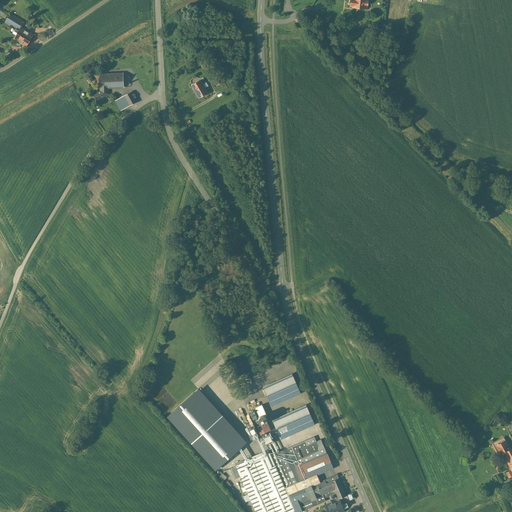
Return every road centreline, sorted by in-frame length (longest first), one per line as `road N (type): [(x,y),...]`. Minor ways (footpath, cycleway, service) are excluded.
road 1 (tertiary): [(283,287),(262,0)]
road 2 (unclassified): [(161,92),(89,153),(30,251),(0,323)]
road 3 (unknown): [(302,356),(268,367),(238,400),(234,433),(254,448),(311,428),(351,469)]
road 4 (unclassified): [(161,92),(171,139),(238,249),(264,287),(283,287)]
road 5 (tertiary): [(370,511),(302,356),(283,287)]
road 6 (unclassified): [(109,0),(0,70)]
